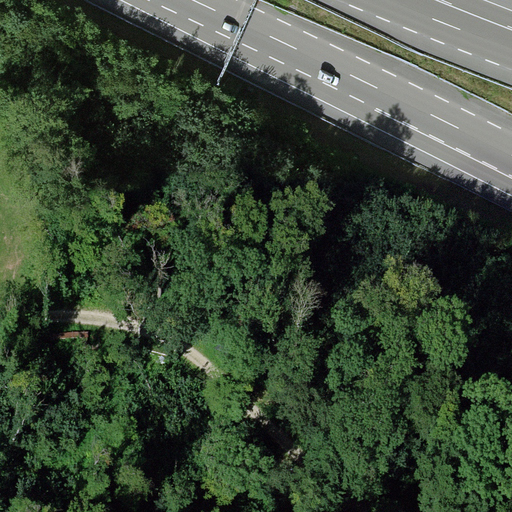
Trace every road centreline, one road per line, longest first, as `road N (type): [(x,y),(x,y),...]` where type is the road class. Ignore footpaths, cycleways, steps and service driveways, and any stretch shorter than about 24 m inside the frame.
road 1 (track): [(0,322),(75,317),(140,326),(182,346),(283,443),(373,511)]
road 2 (motorway): [(193,0),(511,154)]
road 3 (motorway): [(511,49),(387,0)]
